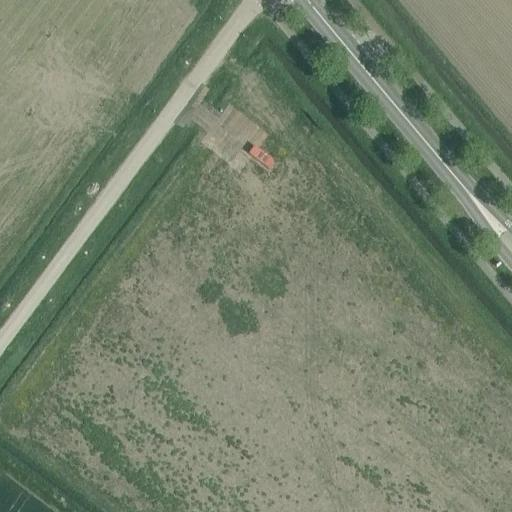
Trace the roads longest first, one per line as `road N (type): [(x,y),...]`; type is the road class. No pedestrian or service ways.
road 1 (unclassified): [(0,338),(256,0)]
road 2 (tertiary): [(0,282),(160,82),(254,0)]
road 3 (tertiary): [(463,189),(306,0)]
